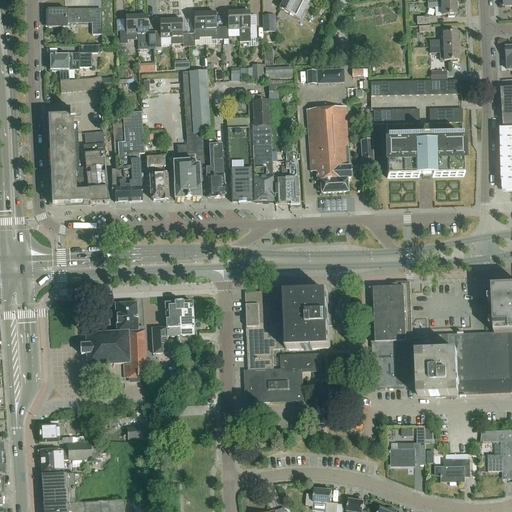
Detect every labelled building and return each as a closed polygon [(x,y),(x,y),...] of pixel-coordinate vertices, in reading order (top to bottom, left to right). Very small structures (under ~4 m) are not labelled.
[(300,20),(310,0),(283,0),(279,10),(300,20)] [(511,0),(503,0),(503,7),(505,6),(506,8),(511,7),(511,0)] [(435,16),(448,16),(448,18),(455,18),(455,16),(456,16),(456,1),(427,3),(427,10),(435,9),(435,16)] [(67,25),(92,24),(92,36),(102,36),(101,10),(67,11),(47,11),(47,29),(67,29),(67,25)] [(239,30),(238,13),(227,14),(228,28),(222,28),(222,41),(223,41),(223,46),(229,46),(228,31),(239,30)] [(238,13),(239,30),(240,43),(250,43),(250,40),(257,40),(256,27),(250,27),(249,13),(238,13)] [(204,15),(206,38),(212,38),(212,41),(222,41),(222,28),(216,28),(216,14),(204,15)] [(206,38),(204,15),(193,15),(194,35),(188,35),(189,48),(195,48),(195,41),(199,41),(199,39),(206,38)] [(127,45),(126,42),(137,41),(136,17),(125,18),(126,32),(120,32),(120,45),(117,45),(118,53),(125,53),(125,48),(127,45)] [(148,37),(148,34),(147,17),(136,17),(137,41),(138,51),(149,51),(149,49),(155,49),(154,36),(148,37)] [(275,17),(263,17),(264,33),(275,33),(275,17)] [(429,25),(429,18),(416,18),(417,26),(429,25)] [(170,22),(171,39),(171,45),(182,45),(182,48),(189,48),(188,35),(182,35),(182,21),(170,22)] [(171,39),(170,22),(160,22),(160,36),(154,36),(155,49),(161,49),(160,39),(171,39)] [(429,42),(429,49),(458,47),(458,42),(460,42),(459,33),(457,33),(443,34),(443,41),(429,42)] [(316,40),(311,59),(318,60),(323,42),(316,40)] [(60,82),(66,81),(69,81),(69,72),(79,71),(79,70),(92,69),(91,55),(98,55),(98,46),(96,47),(78,47),(78,54),(54,55),(54,56),(49,57),(50,72),(60,72),(60,82)] [(444,62),(450,62),(450,64),(457,64),(457,61),(459,61),(458,47),(429,49),(430,55),(444,55),(444,62)] [(158,63),(142,64),(142,72),(158,71),(158,63)] [(264,66),(252,66),(252,70),(252,82),(265,81),(264,66)] [(292,68),(265,69),(265,80),(293,79),(292,68)] [(231,70),(231,76),(231,80),(239,80),(239,70),(231,70)] [(317,71),(317,86),(344,85),(344,70),(317,71)] [(173,164),(175,201),(200,200),(200,182),(206,182),(207,199),(213,199),(222,199),(224,198),(224,196),(225,196),(224,186),(221,146),(214,146),(213,141),(208,142),(210,169),(206,169),(204,169),(202,135),(210,135),(206,72),(182,74),(187,147),(177,147),(178,156),(177,156),(177,164),(173,164)] [(316,72),(306,72),(307,86),(317,86),(316,72)] [(431,72),(431,82),(447,82),(446,72),(431,72)] [(269,101),(296,100),(295,86),(295,82),(268,82),(269,101)] [(511,89),(502,90),(501,90),(503,131),(511,130),(511,89)] [(273,203),(273,179),(269,101),(264,101),(264,95),(252,96),(253,128),(252,128),(254,179),(254,203),(273,203)] [(65,118),(57,118),(47,119),(53,206),(83,204),(83,206),(88,205),(87,192),(85,169),(79,169),(76,123),(80,123),(80,117),(74,118),(74,109),(65,110),(65,118)] [(326,110),(307,111),(311,172),(316,172),(317,181),(320,181),(321,195),(335,194),(348,193),(347,180),(351,179),(351,167),(349,167),(345,109),(326,110)] [(462,110),(452,110),(452,124),(462,124),(462,110)] [(115,197),(115,204),(142,202),(140,164),(139,164),(139,155),(144,155),(141,114),(122,115),(123,125),(112,125),(113,145),(117,145),(118,157),(119,171),(110,171),(112,197),(115,197)] [(249,129),(227,130),(227,146),(229,179),(230,179),(231,198),(231,202),(231,204),(243,203),(252,203),(250,146),(249,129)] [(511,130),(503,131),(500,131),(500,141),(501,149),(501,158),(501,167),(502,176),(502,185),(503,193),(511,192),(511,130)] [(387,144),(386,144),(387,151),(387,158),(387,164),(387,171),(387,178),(396,178),(396,173),(402,173),(402,177),(404,177),(404,173),(409,173),(409,177),(418,177),(418,172),(432,172),(432,177),(433,177),(441,177),(441,172),(447,172),(447,176),(448,176),(449,176),(449,172),(454,172),(454,176),(463,176),(463,169),(463,163),(463,156),(463,149),(462,142),(437,143),(429,143),(427,140),(426,131),(422,131),(422,140),(419,143),(412,144),(387,144)] [(360,142),(362,168),(374,167),(372,141),(360,142)] [(85,169),(87,192),(88,205),(107,204),(104,158),(104,146),(97,146),(91,146),(85,147),(83,147),(85,169)] [(298,164),(293,164),(293,152),(285,152),(286,173),(289,173),(289,180),(290,180),(290,206),(290,207),(298,207),(298,164)] [(164,158),(156,158),(146,159),(147,169),(149,169),(149,177),(150,199),(153,202),(158,202),(168,201),(167,177),(166,177),(166,174),(164,174),(163,168),(165,168),(164,158)] [(275,206),(290,206),(290,180),(289,180),(285,180),(285,181),(275,181),(275,206)] [(348,202),(322,202),(323,214),(349,213),(348,202)] [(401,350),(401,348),(401,344),(406,344),(404,287),(398,287),(398,286),(384,286),(384,285),(381,285),(381,286),(375,286),(375,289),(370,290),(373,362),(376,362),(377,390),(420,389),(420,399),(511,396),(511,394),(511,334),(495,335),(454,337),(455,341),(444,342),(444,349),(401,350)] [(511,288),(493,289),(495,335),(511,334),(511,288)] [(286,350),(284,296),(283,294),(255,295),(255,299),(247,299),(247,306),(247,307),(247,322),(247,329),(248,329),(249,365),(273,364),(272,350),(286,350)] [(298,296),(284,296),(286,350),(286,352),(288,352),(293,352),(300,352),(307,351),(314,351),(321,351),(329,350),(328,344),(328,338),(328,332),(328,326),(327,320),(327,314),(327,308),(327,301),(326,294),(312,295),(298,296)] [(166,329),(152,330),(153,355),(168,354),(167,338),(178,338),(194,337),(193,329),(192,303),(176,304),(165,305),(166,329)] [(136,304),(126,305),(115,305),(117,333),(113,334),(113,332),(112,332),(112,334),(100,334),(100,333),(99,333),(99,334),(86,335),(86,346),(80,347),(81,356),(87,355),(87,366),(101,366),(101,367),(102,367),(102,366),(113,365),(113,367),(115,367),(114,365),(123,365),(124,378),(127,378),(127,379),(138,379),(138,380),(146,380),(144,328),(138,329),(136,304)] [(320,372),(320,357),(282,358),(282,372),(273,372),(250,373),(246,373),(247,404),(270,403),(303,402),(302,373),(320,372)] [(185,381),(187,391),(202,389),(201,379),(185,381)] [(59,444),(59,442),(57,424),(51,424),(51,426),(39,427),(40,444),(59,444)] [(136,440),(146,440),(145,428),(136,428),(136,440)] [(399,452),(392,452),(392,467),(410,467),(410,461),(415,461),(415,458),(426,458),(425,430),(418,430),(418,445),(399,445),(399,452)] [(511,431),(482,433),(481,444),(501,444),(501,457),(488,457),(488,473),(503,473),(503,472),(508,472),(508,481),(511,481),(511,431)] [(91,444),(84,444),(67,445),(68,451),(59,452),(58,451),(40,452),(41,474),(59,474),(59,473),(63,473),(62,461),(68,461),(68,462),(92,462),(92,461),(100,461),(100,444),(91,445),(91,444)] [(444,461),(444,470),(436,470),(436,477),(441,477),(441,479),(442,479),(442,483),(450,483),(464,483),(465,483),(465,479),(470,479),(470,461),(444,461)] [(43,511),(124,511),(124,502),(76,505),(74,475),(41,476),(43,511)] [(307,495),(306,507),(312,508),(312,511),(342,511),(343,505),(338,505),(331,504),(332,492),(315,491),(314,496),(307,495)] [(363,511),(365,503),(348,500),(346,511),(363,511)]
